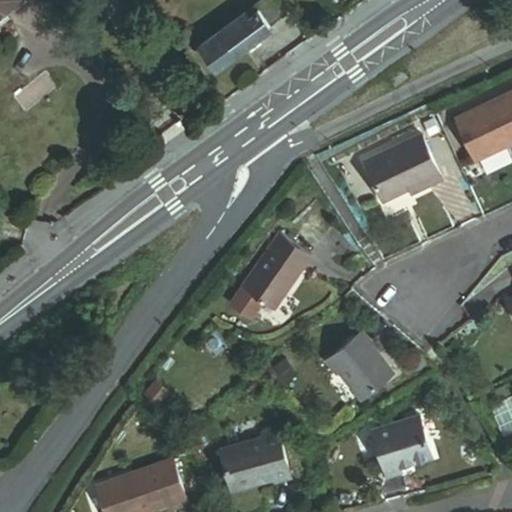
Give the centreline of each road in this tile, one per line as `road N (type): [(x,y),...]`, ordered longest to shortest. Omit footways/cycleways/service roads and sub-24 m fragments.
road 1 (unclassified): [(8,511),(255,178)]
road 2 (secondary): [(0,318),(232,144)]
road 3 (residential): [(255,178),(301,147),(511,51)]
road 4 (secondary): [(232,144),(437,0)]
road 5 (residential): [(511,225),(477,240),(408,309)]
